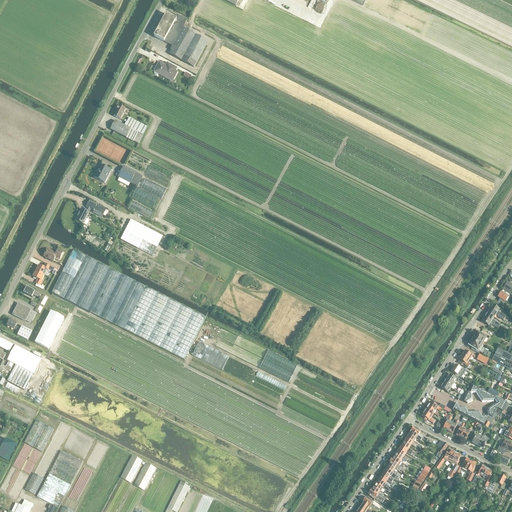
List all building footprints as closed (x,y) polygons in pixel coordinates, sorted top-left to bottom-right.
[(169,54),(195,66),(208,40),(183,28),(187,20),(177,15),(175,18),(165,13),(154,37),(173,45),(169,54)] [(158,63),(154,71),(155,71),(154,73),(154,74),(154,75),(155,75),(156,76),(157,75),(158,75),(159,73),(165,76),(166,75),(173,79),(177,72),(175,71),(177,68),(167,63),(165,67),(158,63)] [(119,106),(113,116),(120,119),(125,109),(119,106)] [(143,135),(147,127),(129,118),(125,126),(115,121),(111,130),(126,138),(130,140),(138,144),(143,135)] [(94,178),(102,182),(104,183),(111,170),(100,165),(94,178)] [(119,178),(118,181),(128,187),(130,184),(130,183),(137,187),(143,177),(136,173),(124,167),(118,178),(119,178)] [(162,198),(166,188),(145,179),(141,189),(136,187),(132,198),(154,207),(158,197),(162,198)] [(90,209),(90,210),(93,211),(93,212),(102,217),(106,210),(89,201),(86,207),(87,208),(90,209)] [(154,211),(132,202),(129,209),(151,218),(154,211)] [(89,213),(90,210),(90,209),(87,208),(85,211),(81,209),(76,221),(83,224),(89,213)] [(163,236),(139,224),(131,220),(120,240),(153,256),(163,236)] [(44,254),(45,254),(44,257),(53,261),(55,258),(56,257),(60,259),(63,253),(57,250),(56,253),(47,249),(46,251),(45,252),(44,252),(44,254)] [(184,360),(206,318),(73,251),(52,293),(184,360)] [(36,271),(44,275),(46,270),(48,271),(49,269),(53,271),(55,269),(49,266),(45,264),(44,266),(43,268),(39,266),(36,271)] [(44,275),(36,271),(33,277),(37,279),(35,283),(36,284),(35,286),(42,289),(43,287),(40,285),(43,279),(42,278),(44,275)] [(503,290),(509,295),(511,296),(511,284),(508,282),(502,290),(503,290)] [(32,297),(33,295),(40,298),(41,295),(27,287),(24,293),(32,297)] [(509,295),(503,290),(502,292),(501,292),(497,297),(505,302),(508,296),(509,295)] [(40,314),(48,298),(43,295),(34,311),(40,314)] [(31,310),(18,304),(12,315),(25,321),(30,324),(32,321),(36,313),(31,310)] [(490,309),(504,319),(506,317),(503,315),(498,311),(500,309),(493,305),(490,309)] [(487,313),(494,318),(495,315),(500,319),(501,318),(503,320),(504,319),(490,309),(487,313)] [(50,311),(35,343),(49,349),(64,317),(50,311)] [(494,318),(487,313),(484,317),(499,327),(500,325),(493,320),(494,318)] [(489,326),(491,327),(492,325),(498,329),(499,327),(484,317),(482,322),(489,326)] [(17,324),(10,320),(7,326),(14,330),(14,329),(17,331),(19,328),(15,327),(17,324)] [(32,331),(22,326),(17,335),(27,340),(32,331)] [(481,344),(485,338),(477,332),(475,335),(474,335),(473,337),(473,338),(473,339),(481,344)] [(239,335),(230,353),(260,367),(268,349),(239,335)] [(15,346),(0,339),(0,347),(11,353),(7,361),(8,361),(14,364),(15,365),(7,381),(24,390),(33,374),(34,375),(42,360),(15,346)] [(478,350),(481,344),(473,339),(471,340),(470,341),(470,343),(469,345),(478,350)] [(199,341),(192,356),(223,369),(229,355),(199,341)] [(511,355),(498,348),(491,360),(511,371),(511,355)] [(462,355),(470,360),(472,357),(474,358),(476,356),(470,352),(469,353),(465,351),(462,355)] [(470,360),(462,355),(459,360),(463,363),(462,363),(468,367),(469,365),(467,364),(470,360)] [(0,371),(2,372),(3,369),(4,370),(5,369),(10,371),(11,368),(12,368),(14,364),(8,361),(6,365),(5,367),(1,365),(0,367),(0,366),(0,371)] [(455,365),(451,371),(461,378),(466,371),(461,368),(461,369),(455,365)] [(305,368),(303,372),(312,376),(314,372),(305,368)] [(452,383),(453,384),(455,381),(457,382),(458,381),(462,384),(463,381),(457,378),(456,379),(449,374),(446,379),(452,383)] [(443,383),(451,389),(453,384),(452,383),(446,379),(443,383)] [(19,394),(21,390),(6,382),(3,387),(19,394)] [(449,391),(451,389),(443,383),(440,388),(449,394),(451,392),(449,391)] [(487,393),(482,402),(487,402),(491,395),(487,393)] [(511,399),(506,396),(504,396),(503,398),(505,399),(511,403),(511,404),(511,399)] [(495,397),(494,399),(497,404),(505,408),(507,403),(495,397)] [(428,406),(435,411),(436,409),(441,412),(442,410),(443,410),(445,407),(440,404),(438,407),(431,402),(428,406)] [(497,404),(492,407),(497,409),(502,412),(505,408),(497,404)] [(439,414),(436,412),(435,411),(428,406),(424,411),(432,416),(434,413),(435,414),(438,416),(439,414)] [(492,418),(495,419),(497,415),(500,416),(502,412),(497,409),(495,413),(493,418),(492,418)] [(432,416),(424,411),(421,416),(423,417),(423,418),(426,420),(427,419),(429,421),(433,423),(434,421),(430,418),(432,416)] [(473,413),(470,420),(474,422),(479,413),(473,413)] [(482,417),(478,424),(483,427),(486,421),(485,421),(487,417),(482,417)] [(25,443),(43,451),(53,428),(35,420),(25,443)] [(452,423),(448,431),(453,434),(457,426),(459,421),(456,420),(454,424),(452,423)] [(448,431),(452,423),(447,421),(443,429),(448,431)] [(62,444),(70,427),(60,422),(52,439),(62,444)] [(456,435),(461,438),(465,430),(466,427),(465,427),(466,425),(464,425),(465,424),(462,423),(462,424),(460,423),(458,426),(460,427),(460,428),(460,427),(456,435)] [(511,435),(499,428),(495,426),(494,429),(498,430),(506,435),(505,437),(511,440),(511,435)] [(499,428),(511,435),(511,429),(510,428),(508,430),(500,426),(499,428)] [(413,427),(410,432),(413,433),(414,433),(415,434),(415,435),(421,439),(422,438),(426,441),(427,440),(419,434),(420,432),(418,431),(418,430),(416,428),(415,428),(413,427)] [(465,430),(461,438),(466,440),(470,432),(472,428),(470,427),(467,431),(465,430)] [(413,438),(415,440),(417,438),(420,440),(421,439),(415,435),(415,434),(414,433),(413,433),(410,432),(408,435),(410,437),(411,437),(413,438)] [(410,442),(416,446),(417,446),(421,449),(422,447),(418,444),(414,441),(415,440),(413,438),(411,437),(410,437),(408,435),(405,439),(408,441),(409,441),(410,442)] [(478,446),(482,437),(480,435),(479,436),(476,435),(472,443),(478,446)] [(482,437),(478,446),(483,449),(487,441),(485,439),(485,438),(482,437)] [(408,446),(410,448),(411,445),(415,448),(416,446),(410,442),(409,441),(408,441),(405,439),(403,443),(405,444),(406,445),(408,446)] [(496,453),(500,455),(503,456),(505,450),(510,453),(511,448),(511,444),(505,441),(502,447),(499,446),(496,453)] [(7,442),(0,454),(0,458),(9,464),(18,448),(7,442)] [(412,453),(413,452),(409,449),(410,448),(408,446),(406,445),(405,444),(403,443),(400,446),(403,448),(404,448),(405,449),(405,450),(414,456),(414,455),(412,453)] [(403,453),(405,455),(406,453),(410,455),(413,457),(414,456),(405,450),(405,449),(404,448),(403,448),(400,446),(398,450),(400,452),(401,452),(403,453)] [(400,457),(406,461),(407,461),(409,463),(410,461),(408,459),(404,456),(405,455),(403,453),(401,452),(400,452),(398,450),(395,454),(398,455),(399,456),(400,457)] [(441,458),(435,467),(438,470),(444,461),(445,461),(446,462),(447,461),(451,463),(456,453),(451,450),(449,454),(447,452),(443,460),(441,458)] [(82,463),(61,451),(37,497),(58,508),(82,463)] [(461,455),(456,453),(451,463),(455,465),(448,476),(451,478),(459,467),(457,466),(461,460),(459,459),(461,455)] [(90,456),(87,462),(97,467),(101,458),(102,457),(97,454),(94,459),(90,456)] [(398,455),(395,454),(393,458),(395,459),(396,459),(398,460),(398,461),(400,462),(401,460),(405,463),(406,461),(400,457),(399,456),(398,455)] [(503,456),(500,455),(500,456),(498,458),(501,460),(500,462),(507,466),(510,461),(508,460),(509,459),(503,456)] [(132,456),(121,478),(131,484),(142,461),(132,456)] [(404,470),(405,471),(406,469),(403,466),(404,464),(400,462),(398,461),(398,460),(396,459),(395,459),(393,458),(390,461),(404,470)] [(459,466),(456,472),(455,474),(458,476),(459,476),(461,471),(465,473),(471,461),(467,458),(465,462),(464,461),(461,467),(459,466)] [(399,472),(400,470),(404,473),(405,471),(404,470),(390,461),(388,465),(390,466),(391,467),(392,468),(393,468),(395,470),(399,472)] [(476,463),(471,461),(465,473),(469,475),(467,479),(471,481),(474,475),(472,475),(472,474),(476,467),(475,467),(476,463)] [(390,466),(388,465),(386,468),(388,470),(388,471),(390,472),(398,477),(399,478),(400,476),(398,474),(394,471),(395,470),(393,468),(392,468),(391,467),(390,466)] [(483,477),(487,469),(482,466),(480,470),(479,469),(476,476),(479,477),(479,475),(483,477)] [(397,479),(398,477),(390,472),(388,471),(388,470),(386,468),(383,472),(385,474),(386,475),(387,476),(388,475),(394,479),(394,480),(395,478),(397,479)] [(487,469),(483,477),(486,479),(486,480),(488,481),(491,475),(490,475),(492,471),(487,469)] [(383,472),(380,476),(383,477),(383,478),(385,479),(391,483),(394,479),(388,475),(387,476),(386,475),(385,474),(383,472)] [(493,485),(491,484),(487,491),(493,495),(499,485),(502,486),(506,478),(500,476),(500,477),(497,475),(494,482),(493,485)] [(390,485),(392,483),(391,483),(385,479),(383,478),(383,477),(380,476),(378,479),(380,481),(381,482),(382,483),(383,483),(385,484),(389,487),(390,485)] [(380,486),(389,492),(390,491),(384,486),(385,484),(383,483),(382,483),(381,482),(380,481),(378,479),(375,483),(378,485),(378,486),(380,487),(380,486)] [(177,511),(191,485),(181,481),(165,511),(142,511),(138,510),(136,511),(177,511)] [(388,494),(389,493),(389,492),(380,486),(380,487),(378,486),(378,485),(375,483),(373,487),(375,488),(376,489),(377,491),(377,490),(384,494),(385,493),(388,494)] [(131,511),(133,511),(143,489),(132,485),(123,509),(131,511)] [(375,488),(373,487),(370,491),(373,492),(373,493),(375,494),(384,500),(385,498),(383,496),(384,494),(377,490),(377,491),(376,489),(375,488)] [(385,504),(385,503),(387,504),(388,502),(384,500),(375,494),(373,493),(373,492),(370,491),(367,495),(369,496),(369,497),(370,497),(375,499),(376,497),(380,500),(383,502),(382,502),(385,504)] [(364,502),(377,511),(378,511),(379,509),(371,504),(373,502),(366,497),(363,501),(364,501),(364,502)] [(15,503),(11,511),(29,511),(30,510),(33,504),(24,500),(22,506),(19,505),(15,503)] [(371,511),(372,510),(375,511),(376,511),(377,511),(364,502),(361,505),(370,511),(371,511)]
